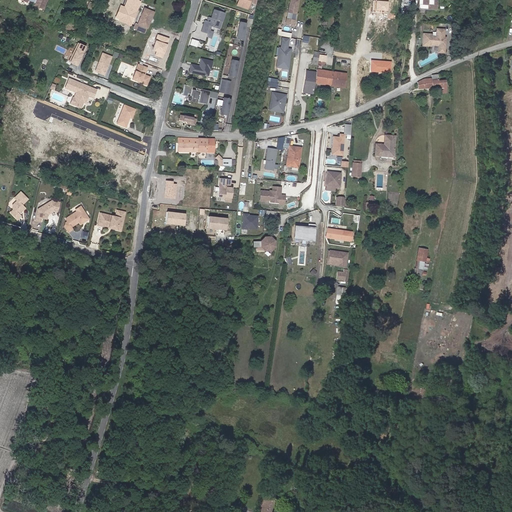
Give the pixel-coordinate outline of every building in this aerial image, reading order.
[(31,0),(30,3),(34,5),(33,7),(41,10),(45,0),(31,0)] [(238,0),(237,5),(247,9),(250,0),(238,0)] [(291,0),(289,13),(297,14),(299,0),(291,0)] [(437,10),(437,1),(430,0),(418,0),(418,9),(437,10)] [(90,2),(83,17),(88,18),(94,4),(90,2)] [(137,25),(135,24),(133,28),(144,33),(145,28),(147,28),(153,12),(144,8),(142,12),(137,25)] [(225,13),(214,10),(211,18),(210,22),(207,21),(205,21),(202,32),(209,34),(210,31),(211,26),(220,29),(225,13)] [(236,38),(242,39),(246,23),(240,22),(236,38)] [(424,34),(423,45),(430,46),(431,45),(438,46),(437,52),(443,53),(445,38),(443,38),(444,30),(437,30),(436,37),(431,37),(432,35),(424,34)] [(79,44),(70,63),(78,66),(81,60),(80,59),(81,58),(86,48),(79,44)] [(288,67),(291,50),(287,49),(281,48),(279,61),(277,60),(276,65),(288,67)] [(113,57),(104,53),(97,71),(106,75),(113,57)] [(190,63),(188,72),(208,76),(211,60),(199,57),(198,64),(190,63)] [(232,60),(228,76),(234,77),(238,61),(232,60)] [(139,65),(133,79),(147,85),(150,77),(144,75),(145,71),(146,72),(147,68),(139,65)] [(315,83),(330,86),(332,72),(317,70),(316,72),(315,80),(315,83)] [(315,80),(316,72),(306,71),(303,93),(313,94),(313,91),(314,85),(315,83),(315,80)] [(332,72),(330,86),(344,88),(346,74),(332,72)] [(431,78),(423,79),(417,82),(418,89),(439,87),(439,88),(444,88),(444,81),(438,81),(438,74),(431,75),(431,78)] [(97,90),(69,79),(66,88),(77,93),(74,99),(75,101),(74,105),(81,108),(84,102),(83,102),(84,100),(87,101),(89,96),(86,95),(88,92),(95,95),(97,90)] [(220,86),(218,92),(227,94),(230,82),(221,80),(220,86)] [(203,92),(204,89),(197,88),(196,90),(192,89),(193,86),(185,84),(183,95),(188,96),(188,93),(191,94),(191,96),(192,96),(192,97),(199,99),(198,102),(207,104),(209,96),(209,95),(200,93),(201,91),(203,92)] [(217,92),(204,89),(203,92),(201,91),(200,93),(209,95),(209,96),(216,98),(217,92)] [(278,93),(272,92),(271,100),(272,102),(272,106),(273,108),(283,110),(286,95),(280,94),(279,95),(278,94),(278,93)] [(230,101),(223,99),(220,115),(226,117),(230,101)] [(272,102),(271,100),(269,110),(283,112),(283,110),(273,108),(272,106),(272,102)] [(129,117),(130,118),(132,118),(135,110),(124,105),(117,124),(126,127),(129,120),(128,119),(129,117)] [(57,142),(56,133),(40,136),(44,155),(54,153),(52,143),(57,142)] [(342,156),(344,135),(339,135),(339,138),(332,137),(332,146),(333,146),(333,148),(332,148),(331,153),(335,153),(335,155),(342,156)] [(375,144),(374,155),(393,157),(395,136),(385,135),(384,144),(375,144)] [(178,151),(214,152),(214,139),(178,138),(178,151)] [(289,146),(286,166),(297,168),(301,148),(289,146)] [(268,148),(264,169),(273,170),(276,149),(268,148)] [(219,156),(216,160),(219,161),(219,166),(222,166),(222,165),(231,165),(231,159),(222,159),(219,156)] [(360,167),(352,166),(351,179),(359,180),(360,167)] [(330,172),(327,171),(326,185),(336,186),(340,186),(341,173),(334,172),(332,173),(331,173),(330,172)] [(175,191),(183,192),(184,192),(185,187),(194,188),(195,179),(177,177),(175,191)] [(223,201),(231,202),(233,187),(230,186),(230,178),(217,177),(216,195),(224,196),(223,201)] [(270,192),(261,191),(260,201),(265,201),(265,200),(270,200),(271,202),(274,202),(276,201),(284,202),(284,196),(280,195),(279,195),(279,192),(280,192),(281,188),(273,187),(272,191),(270,191),(270,192)] [(10,212),(16,219),(19,215),(17,213),(19,210),(21,210),(24,207),(21,204),(26,199),(19,192),(13,197),(16,200),(12,204),(12,208),(13,209),(10,212)] [(344,200),(336,199),(335,207),(343,208),(344,200)] [(41,215),(46,216),(47,214),(53,210),(56,211),(58,202),(51,200),(37,209),(34,220),(39,221),(40,217),(41,215)] [(77,211),(65,219),(67,222),(66,223),(64,227),(68,232),(72,229),(71,227),(78,221),(80,224),(83,223),(82,222),(84,220),(84,221),(88,219),(80,206),(76,209),(77,211)] [(100,213),(98,223),(104,224),(109,226),(110,224),(118,227),(120,221),(121,221),(121,222),(124,223),(126,212),(116,210),(115,216),(112,215),(112,216),(100,213)] [(162,211),(161,223),(185,225),(186,212),(162,211)] [(203,227),(226,229),(227,217),(204,215),(203,227)] [(256,229),(256,216),(247,216),(247,215),(242,215),(241,230),(247,230),(247,229),(256,229)] [(301,225),(301,227),(295,227),(294,237),(306,239),(306,240),(313,241),(315,224),(308,224),(308,226),(301,225)] [(327,228),(325,237),(350,241),(352,232),(327,228)] [(270,237),(264,237),(261,241),(253,241),(253,247),(261,247),(265,250),(271,250),(275,246),(274,240),(270,237)] [(421,277),(426,250),(418,248),(416,260),(417,261),(416,268),(415,267),(413,275),(421,277)] [(347,253),(330,251),(328,262),(339,264),(339,266),(346,267),(347,253)] [(337,272),(337,277),(336,279),(344,280),(344,279),(345,275),(346,275),(347,269),(344,269),(343,272),(337,272)] [(339,286),(336,301),(345,303),(347,288),(339,286)] [(273,504),(275,498),(266,495),(260,511),(261,511),(273,511),(275,505),(273,504)]
